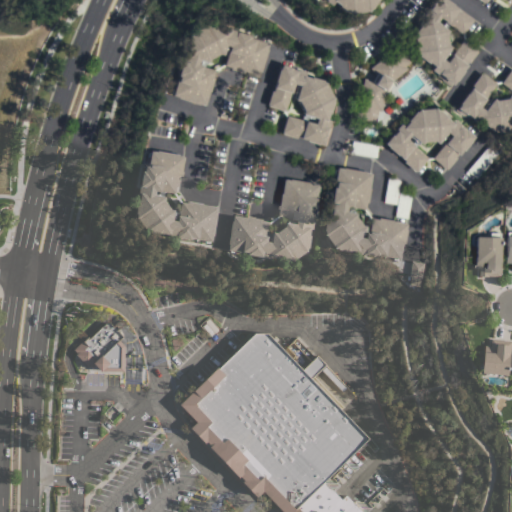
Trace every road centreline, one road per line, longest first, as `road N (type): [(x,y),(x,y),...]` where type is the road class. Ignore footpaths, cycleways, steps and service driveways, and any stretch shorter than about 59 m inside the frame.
road 1 (secondary): [(27,511),(32,376),(49,259),(81,135),(133,0)]
road 2 (residential): [(430,194),(396,168),(316,155),(165,104)]
road 3 (residential): [(272,52),(233,149),(218,242)]
road 4 (secondary): [(100,0),(37,178)]
road 5 (residential): [(413,256),(418,206),(484,138)]
road 6 (residential): [(399,0),(370,30),(337,43),(316,41),(283,19)]
road 7 (secondary): [(16,269),(0,389)]
